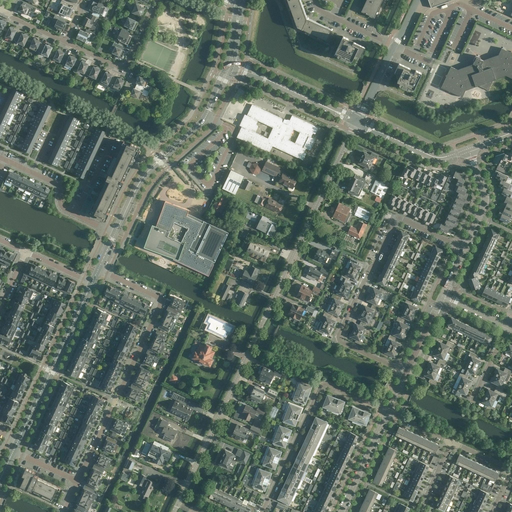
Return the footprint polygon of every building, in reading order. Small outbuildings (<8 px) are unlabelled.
[(48,7),(46,11),(57,15),(58,12),(61,14),(66,16),(69,18),(72,11),(73,11),(73,10),(73,9),(71,8),(70,8),(71,5),(61,0),(56,11),(48,7)] [(140,3),(135,0),(132,6),(135,7),(134,10),(132,13),(141,17),(145,8),(139,5),(140,3)] [(287,0),(289,5),(287,6),(289,11),(291,10),(294,18),(292,18),(294,23),(295,22),(297,27),(306,31),(305,33),(309,35),(310,34),(318,37),(317,39),(322,41),(322,39),(326,41),(332,29),(307,18),(300,0),(287,0)] [(366,0),(361,12),(369,15),(369,16),(372,18),(372,17),(374,18),(382,0),(366,0)] [(428,0),(429,2),(431,7),(431,8),(453,0),(428,0)] [(107,4),(100,1),(98,4),(93,1),(90,10),(99,14),(102,15),(107,4)] [(36,8),(23,2),(22,3),(21,5),(20,7),(19,7),(18,7),(17,7),(17,8),(16,8),(16,9),(16,10),(17,10),(17,11),(27,15),(29,11),(34,13),(36,8)] [(65,19),(60,17),(55,14),(55,15),(50,26),(54,28),(54,26),(56,27),(55,29),(62,32),(65,25),(63,24),(65,19)] [(96,24),(99,18),(91,14),(90,17),(89,16),(88,18),(86,17),(85,21),(83,21),(83,22),(83,23),(83,24),(95,30),(97,26),(96,24)] [(136,21),(137,18),(127,14),(125,19),(127,20),(125,25),(130,28),(130,29),(134,31),(137,25),(137,23),(138,24),(138,22),(136,21)] [(5,37),(14,41),(18,33),(17,33),(15,32),(15,31),(13,30),(13,29),(13,28),(13,27),(12,27),(11,26),(10,27),(9,27),(9,28),(5,37)] [(128,45),(130,41),(132,36),(129,35),(130,33),(130,32),(116,26),(114,29),(119,31),(118,33),(117,33),(121,35),(119,39),(118,39),(120,41),(128,45)] [(94,33),(87,29),(85,32),(80,30),(78,35),(77,36),(76,37),(76,38),(78,39),(80,40),(82,41),(84,42),(85,42),(87,43),(88,44),(89,43),(90,43),(90,42),(90,41),(89,41),(89,40),(90,38),(91,38),(92,38),(92,37),(93,35),(97,37),(98,35),(94,33)] [(23,46),(27,36),(28,36),(28,35),(27,34),(26,33),(25,33),(24,33),(24,34),(23,34),(21,33),(21,34),(18,33),(14,41),(23,46)] [(343,36),(335,53),(341,55),(340,58),(346,61),(347,58),(352,60),(355,54),(361,57),(365,47),(353,41),(352,43),(350,42),(348,41),(349,39),(343,36)] [(32,41),(31,43),(29,48),(38,52),(42,44),(41,44),(39,43),(39,42),(37,41),(37,40),(37,39),(37,38),(36,38),(35,38),(34,38),(33,38),(33,39),(32,41)] [(113,53),(118,55),(118,56),(118,57),(118,58),(119,58),(120,58),(121,58),(122,58),(122,57),(125,51),(123,50),(124,48),(125,47),(114,42),(111,48),(114,50),(113,53)] [(42,44),(38,52),(47,57),(51,47),(52,47),(52,46),(51,46),(51,45),(50,44),(49,44),(48,44),(48,45),(47,45),(45,44),(45,45),(44,45),(42,44)] [(465,90),(468,89),(478,86),(488,91),(493,80),(506,76),(511,78),(511,52),(511,53),(511,51),(510,52),(502,48),(498,55),(481,61),(479,61),(481,58),(476,56),(473,61),(476,62),(476,63),(458,70),(451,67),(447,75),(445,75),(446,77),(441,88),(447,91),(450,93),(451,92),(462,97),(465,90)] [(53,59),(62,64),(66,55),(65,55),(63,54),(63,53),(61,52),(61,51),(61,50),(61,49),(60,49),(59,49),(58,49),(57,50),(53,59)] [(70,71),(75,58),(75,57),(75,56),(74,56),(74,55),(73,55),(72,55),(72,56),(71,56),(69,55),(69,56),(68,56),(66,55),(62,64),(65,65),(64,68),(70,71)] [(77,70),(86,75),(90,66),(89,66),(87,65),(87,64),(85,63),(85,62),(85,61),(84,60),(83,60),(82,60),(81,61),(77,70)] [(409,87),(414,89),(422,73),(416,70),(415,72),(413,71),(411,70),(412,69),(399,63),(394,73),(400,75),(397,81),(403,84),(401,87),(407,90),(409,87)] [(95,79),(99,70),(99,69),(99,68),(99,67),(98,67),(98,66),(97,66),(96,67),(95,67),(95,68),(93,67),(92,67),(90,66),(86,75),(95,79)] [(110,86),(114,77),(113,77),(111,76),(111,75),(109,74),(109,73),(109,72),(108,71),(107,71),(106,71),(105,72),(99,84),(109,88),(110,86)] [(136,85),(136,86),(149,92),(151,87),(147,85),(149,81),(140,76),(139,76),(138,76),(137,76),(137,77),(136,78),(136,79),(137,79),(137,80),(138,80),(137,83),(136,85)] [(119,90),(123,81),(123,80),(123,79),(123,78),(122,78),(121,78),(120,78),(119,78),(119,79),(117,78),(116,79),(116,78),(116,79),(114,78),(114,77),(110,86),(119,90)] [(147,97),(149,92),(136,86),(135,88),(135,89),(134,88),(133,90),(132,90),(131,90),(131,91),(130,91),(130,92),(130,93),(130,94),(131,94),(140,99),(142,94),(147,97)] [(18,98),(20,93),(13,89),(11,94),(10,94),(18,98)] [(16,103),(18,98),(10,94),(8,99),(16,103)] [(13,108),(16,103),(8,99),(5,104),(13,108)] [(48,111),(50,107),(42,103),(40,108),(48,112),(48,111)] [(11,113),(13,108),(5,104),(3,110),(11,113)] [(315,134),(318,127),(292,115),(288,124),(284,122),(285,120),(252,105),(249,111),(247,115),(245,114),(240,125),(242,126),(237,137),(270,153),(273,146),(303,160),(306,154),(304,153),(306,148),(310,150),(315,139),(311,137),(313,133),(315,134)] [(46,117),(48,112),(40,108),(37,113),(46,117)] [(8,119),(11,113),(3,110),(0,115),(8,119)] [(43,122),(46,117),(37,113),(35,118),(43,122)] [(0,120),(6,124),(8,119),(0,115),(0,120)] [(75,125),(78,120),(70,116),(68,121),(67,121),(75,125)] [(43,122),(35,118),(33,124),(41,127),(43,122)] [(75,125),(67,121),(65,126),(73,130),(75,125)] [(38,133),(41,127),(33,124),(30,129),(38,133)] [(70,135),(73,130),(65,126),(62,131),(70,135)] [(102,137),(104,132),(96,128),(94,133),(102,137)] [(36,138),(38,133),(30,129),(28,134),(36,138)] [(68,140),(70,135),(62,131),(60,136),(68,140)] [(100,142),(102,137),(94,133),(91,139),(100,142)] [(33,143),(36,138),(28,134),(25,139),(33,143)] [(66,145),(68,140),(60,136),(57,142),(66,145)] [(31,148),(33,143),(25,139),(23,144),(31,148)] [(97,148),(100,142),(91,139),(89,144),(97,148)] [(63,150),(66,145),(57,142),(55,147),(63,150)] [(122,187),(136,156),(139,151),(140,148),(131,144),(130,145),(124,142),(122,144),(123,144),(117,158),(109,174),(95,204),(93,208),(92,210),(91,212),(98,215),(97,217),(106,221),(122,187)] [(28,153),(30,148),(31,148),(23,144),(20,149),(28,153)] [(95,153),(97,148),(89,144),(87,149),(95,153)] [(61,156),(63,150),(55,147),(53,152),(61,156)] [(92,158),(95,153),(87,149),(84,154),(92,158)] [(58,161),(61,156),(53,152),(50,157),(58,161)] [(376,159),(378,155),(371,153),(370,155),(364,152),(361,157),(360,157),(372,163),(374,158),(376,159)] [(510,153),(507,152),(506,154),(504,153),(495,156),(493,162),(499,164),(500,163),(499,163),(501,159),(507,161),(507,160),(510,153)] [(90,163),(92,158),(84,154),(82,159),(90,163)] [(56,166),(58,161),(50,157),(51,157),(48,162),(56,166)] [(369,168),(372,163),(360,157),(361,158),(359,163),(365,166),(364,169),(369,172),(371,169),(369,168)] [(88,168),(90,163),(82,159),(79,164),(88,168)] [(284,185),(288,187),(287,189),(293,192),(295,187),(293,187),(297,179),(283,173),(281,172),(281,171),(279,170),(280,168),(266,161),(262,171),(276,177),(276,176),(281,179),(279,182),(282,183),(283,182),(285,183),(284,185)] [(249,169),(253,174),(259,174),(261,168),(258,163),(252,164),(249,169)] [(85,173),(88,168),(79,164),(77,170),(85,173)] [(408,175),(412,167),(409,166),(408,166),(407,169),(406,168),(405,167),(401,175),(407,178),(408,175)] [(413,178),(418,167),(416,166),(415,166),(414,169),(413,168),(412,167),(408,175),(413,178)] [(421,168),(418,167),(413,178),(419,180),(423,172),(421,172),(420,172),(421,169),(421,168)] [(82,178),(85,173),(85,174),(85,173),(77,170),(75,175),(82,178)] [(231,170),(223,188),(235,194),(244,176),(231,170)] [(424,183),(429,172),(427,171),(426,171),(425,174),(424,173),(423,172),(419,180),(424,183)] [(456,185),(459,186),(464,188),(465,186),(465,185),(463,184),(464,181),(464,182),(464,181),(464,179),(462,179),(462,178),(463,178),(461,173),(456,171),(453,177),(454,177),(459,179),(456,185)] [(508,176),(496,171),(494,174),(497,175),(496,178),(498,179),(506,182),(508,176)] [(11,184),(16,175),(9,172),(5,181),(11,184)] [(432,173),(429,172),(424,183),(430,185),(433,177),(432,177),(431,177),(432,174),(432,173)] [(441,174),(440,177),(437,184),(437,185),(442,187),(448,174),(446,173),(445,173),(443,176),(443,175),(441,174)] [(18,187),(22,178),(16,175),(11,184),(18,187)] [(365,179),(356,175),(354,178),(352,177),(350,183),(362,188),(366,182),(365,179)] [(440,177),(438,176),(437,176),(436,179),(435,178),(433,177),(430,185),(435,188),(437,185),(437,184),(440,177)] [(24,190),(29,181),(22,178),(18,187),(24,190)] [(511,185),(511,184),(506,182),(498,179),(497,182),(500,183),(498,186),(501,187),(507,189),(510,190),(511,185)] [(246,180),(243,188),(248,190),(252,182),(246,180)] [(31,193),(35,184),(29,181),(24,190),(31,193)] [(359,195),(362,188),(350,183),(347,189),(349,190),(348,192),(357,197),(358,196),(359,196),(359,195)] [(374,183),(370,191),(380,196),(384,187),(374,183)] [(37,196),(42,187),(35,184),(31,193),(37,196)] [(467,189),(464,188),(459,186),(456,191),(459,193),(459,192),(467,196),(468,194),(468,193),(465,192),(466,191),(467,189)] [(44,200),(49,189),(45,187),(45,188),(42,187),(37,196),(44,200)] [(511,191),(510,190),(507,189),(501,187),(500,190),(503,191),(501,193),(504,195),(510,197),(511,191)] [(466,198),(467,196),(459,192),(459,193),(456,198),(467,203),(468,200),(468,199),(466,198),(466,197),(466,198)] [(398,197),(392,195),(388,203),(390,203),(391,203),(390,206),(390,207),(393,208),(398,197)] [(403,200),(404,198),(398,195),(398,197),(393,208),(395,209),(396,209),(397,206),(398,207),(399,208),(403,200)] [(511,198),(510,197),(504,195),(503,198),(505,199),(504,201),(511,204),(511,198)] [(219,196),(213,209),(224,214),(230,201),(219,196)] [(281,206),(282,205),(282,204),(269,198),(268,201),(265,200),(266,199),(261,197),(258,204),(263,206),(264,204),(266,205),(265,206),(279,212),(279,211),(280,210),(281,209),(282,208),(282,207),(281,206)] [(466,205),(467,203),(456,198),(454,203),(462,207),(463,206),(462,205),(463,205),(465,206),(466,205)] [(409,202),(403,200),(399,208),(401,208),(402,209),(401,211),(401,212),(404,213),(409,202)] [(209,276),(214,264),(215,262),(189,250),(194,239),(195,240),(203,223),(195,219),(191,218),(187,216),(189,210),(181,207),(165,201),(155,229),(151,228),(151,229),(144,247),(174,258),(173,259),(178,261),(209,276)] [(511,204),(504,201),(503,204),(506,206),(505,207),(505,208),(511,211),(511,204)] [(410,213),(414,205),(409,202),(404,213),(406,214),(407,214),(408,211),(409,212),(410,213)] [(461,208),(462,207),(454,203),(451,209),(462,214),(463,211),(463,210),(461,209),(461,208)] [(342,223),(349,208),(340,204),(334,217),(340,219),(339,221),(342,223)] [(414,218),(419,207),(414,205),(410,213),(412,214),(412,213),(413,214),(412,216),(412,217),(414,218)] [(368,221),(372,213),(358,206),(354,215),(368,221)] [(421,218),(425,210),(419,207),(414,218),(417,219),(418,219),(419,217),(420,217),(421,218)] [(511,211),(505,208),(504,210),(502,209),(501,209),(499,212),(510,217),(511,218),(511,211)] [(461,216),(462,214),(451,209),(449,214),(457,218),(458,217),(457,216),(458,215),(460,217),(461,216)] [(425,223),(430,212),(425,210),(421,218),(423,219),(423,218),(424,219),(422,221),(423,222),(425,223)] [(436,215),(430,212),(425,223),(428,224),(429,224),(430,222),(431,222),(432,223),(436,215)] [(510,217),(499,212),(498,215),(501,217),(499,219),(503,221),(503,222),(503,223),(506,224),(507,224),(507,223),(508,223),(510,217)] [(256,221),(258,217),(250,213),(248,217),(256,221)] [(456,220),(457,218),(449,214),(447,213),(445,216),(447,217),(446,220),(457,225),(459,221),(456,220)] [(273,236),(275,231),(275,230),(276,227),(277,227),(277,226),(266,221),(266,222),(260,219),(261,219),(259,224),(257,228),(256,228),(262,231),(261,231),(272,237),(272,236),(273,236)] [(456,227),(457,225),(446,220),(444,225),(452,229),(453,227),(452,227),(453,226),(455,227),(456,227)] [(209,223),(204,221),(203,223),(195,240),(194,239),(189,250),(215,262),(216,259),(229,232),(209,223)] [(357,229),(352,227),(351,227),(348,233),(360,238),(366,225),(360,222),(357,229)] [(451,231),(452,229),(444,225),(441,224),(438,229),(447,233),(447,232),(447,231),(447,230),(450,232),(451,231)] [(488,235),(488,236),(489,235),(497,239),(500,234),(498,234),(498,233),(491,229),(488,235)] [(401,231),(398,237),(407,241),(409,236),(408,235),(408,234),(401,231)] [(495,244),(497,239),(489,235),(488,236),(486,240),(495,244)] [(398,237),(396,242),(404,246),(407,241),(398,237)] [(493,249),(495,244),(486,240),(484,245),(493,249)] [(404,246),(396,242),(394,247),(402,251),(404,246)] [(251,244),(247,253),(264,261),(268,252),(251,244)] [(490,254),(493,249),(484,245),(482,250),(490,254)] [(402,251),(394,247),(391,252),(400,256),(402,251)] [(433,247),(431,252),(440,256),(440,257),(443,250),(435,247),(435,248),(433,247)] [(335,259),(338,253),(332,250),(331,254),(325,251),(324,252),(319,250),(315,257),(319,259),(318,260),(325,263),(328,256),(335,259)] [(488,259),(490,254),(482,250),(479,255),(488,259)] [(10,261),(13,255),(12,255),(11,254),(7,252),(2,264),(7,266),(9,264),(11,261),(10,261)] [(400,256),(391,252),(389,257),(398,261),(400,256)] [(437,261),(440,257),(440,256),(431,252),(429,257),(437,261)] [(486,264),(488,259),(479,255),(477,260),(486,264)] [(395,266),(398,261),(389,257),(387,261),(395,266)] [(435,266),(437,261),(429,257),(427,262),(435,266)] [(345,267),(348,269),(358,273),(359,270),(360,271),(362,267),(361,267),(357,265),(359,262),(350,258),(345,267)] [(483,269),(486,264),(477,260),(475,265),(483,269)] [(393,270),(395,266),(387,261),(385,266),(393,270)] [(433,271),(435,266),(427,262),(424,267),(433,271)] [(32,278),(37,267),(34,265),(33,264),(32,264),(30,267),(27,266),(24,274),(32,278)] [(481,274),(483,269),(475,265),(473,270),(479,273),(481,274)] [(318,279),(319,277),(320,276),(321,276),(322,276),(322,275),(326,277),(329,270),(322,267),(322,268),(323,268),(322,271),(318,269),(317,269),(311,266),(307,274),(310,275),(311,275),(315,277),(315,278),(318,279)] [(391,275),(393,270),(385,266),(382,271),(391,275)] [(37,280),(42,269),(40,268),(39,268),(39,267),(38,267),(37,267),(32,278),(37,280)] [(253,283),(256,277),(257,276),(255,275),(256,273),(258,269),(252,267),(249,273),(245,271),(242,278),(253,283)] [(431,276),(433,271),(424,267),(422,272),(431,276)] [(41,282),(47,271),(46,271),(46,270),(46,271),(45,270),(44,270),(42,269),(37,280),(41,282)] [(356,276),(358,273),(348,269),(345,275),(342,273),(341,276),(348,279),(349,277),(355,280),(355,279),(356,280),(357,276),(356,276)] [(477,276),(479,273),(473,270),(471,274),(472,278),(468,280),(470,285),(479,282),(477,276)] [(47,285),(52,274),(52,273),(50,273),(47,271),(41,282),(47,285)] [(389,280),(391,275),(382,271),(380,276),(389,280)] [(428,281),(431,276),(422,272),(420,277),(428,281)] [(55,279),(56,279),(57,276),(56,275),(55,275),(52,274),(47,285),(52,287),(53,285),(52,285),(55,279)] [(348,280),(348,279),(341,276),(340,279),(343,281),(340,287),(349,291),(351,288),(352,289),(353,285),(352,285),(347,282),(348,280)] [(386,285),(389,280),(380,276),(379,277),(377,282),(384,285),(385,285),(386,285)] [(64,282),(65,280),(62,278),(61,278),(60,277),(58,280),(56,279),(55,279),(52,285),(53,285),(55,286),(54,288),(60,291),(60,290),(64,282)] [(428,281),(420,277),(417,282),(426,286),(428,281)] [(67,283),(64,282),(60,290),(69,294),(70,291),(71,291),(73,288),(72,288),(74,283),(70,281),(69,281),(69,280),(68,280),(67,283)] [(424,291),(426,286),(417,282),(415,287),(424,291)] [(481,287),(479,282),(470,285),(472,290),(476,289),(478,293),(482,295),(484,289),(481,287)] [(220,297),(224,300),(231,286),(226,284),(220,297)] [(304,300),(305,300),(306,300),(308,300),(309,299),(310,297),(311,297),(312,297),(312,296),(312,295),(312,294),(311,294),(312,292),(318,295),(320,289),(314,286),(313,290),(302,285),(300,289),(298,292),(299,292),(297,296),(300,297),(300,298),(302,299),(303,299),(303,300),(304,300)] [(348,294),(349,291),(340,287),(337,285),(333,294),(339,298),(340,297),(339,297),(340,295),(341,295),(346,298),(346,297),(347,298),(349,294),(348,294)] [(27,298),(31,289),(25,286),(23,289),(20,288),(20,289),(19,290),(18,294),(27,298)] [(109,300),(114,288),(109,286),(106,291),(105,291),(104,294),(105,294),(103,297),(109,300)] [(487,297),(491,289),(486,286),(484,289),(482,295),(487,297)] [(371,291),(370,294),(380,298),(383,292),(386,293),(387,290),(380,287),(380,288),(379,290),(373,287),(373,288),(372,287),(370,291),(371,291)] [(421,296),(422,295),(424,291),(415,287),(413,292),(421,296)] [(113,303),(119,291),(114,288),(109,300),(114,302),(113,303)] [(492,299),(496,291),(491,289),(487,297),(492,299)] [(118,305),(124,294),(119,291),(113,303),(118,305)] [(238,298),(236,303),(243,306),(248,294),(241,291),(239,296),(236,294),(236,297),(238,298)] [(496,302),(500,293),(496,291),(492,299),(496,302)] [(422,295),(421,296),(413,292),(410,297),(412,297),(411,298),(419,302),(422,295)] [(501,304),(505,295),(500,293),(496,302),(501,304)] [(24,303),(27,298),(18,294),(16,297),(16,298),(15,298),(16,298),(15,299),(18,300),(24,303)] [(123,307),(128,296),(124,294),(118,305),(119,305),(120,303),(124,305),(123,307)] [(339,298),(333,294),(328,303),(331,305),(341,309),(342,307),(343,307),(345,304),(344,303),(338,300),(339,298)] [(377,304),(380,298),(370,294),(369,297),(368,296),(366,300),(367,300),(373,303),(372,305),(372,306),(378,309),(380,306),(377,304)] [(510,298),(505,295),(501,304),(506,306),(510,298)] [(128,309),(133,298),(128,296),(123,307),(128,309)] [(171,305),(169,308),(180,313),(184,306),(181,304),(183,300),(174,296),(170,305),(171,305)] [(133,312),(138,300),(133,298),(128,309),(133,312)] [(417,308),(412,305),(411,305),(412,303),(413,303),(413,302),(406,299),(405,302),(408,304),(405,310),(414,314),(416,312),(417,312),(418,309),(417,308)] [(21,311),(24,303),(18,300),(17,303),(14,301),(14,302),(13,303),(12,306),(21,311)] [(62,310),(65,304),(56,300),(53,305),(62,310)] [(137,314),(143,303),(138,300),(133,312),(137,314)] [(148,305),(143,303),(137,314),(138,314),(139,312),(144,314),(145,314),(147,311),(146,311),(148,305)] [(340,312),(341,309),(331,305),(328,303),(324,313),(331,316),(331,315),(332,313),(338,316),(338,315),(339,316),(341,313),(340,312)] [(60,315),(62,310),(53,305),(51,310),(59,314),(60,315)] [(299,320),(304,309),(296,305),(295,306),(293,305),(289,313),(291,314),(289,320),(295,323),(297,319),(299,320)] [(374,318),(378,309),(372,306),(371,308),(370,308),(365,305),(365,306),(364,305),(362,309),(363,309),(362,312),(371,316),(374,318)] [(19,315),(21,311),(12,306),(11,309),(10,309),(10,310),(9,311),(19,315)] [(57,319),(59,314),(51,310),(48,308),(46,314),(57,319)] [(180,313),(169,308),(168,310),(164,318),(173,322),(174,318),(175,318),(175,317),(177,312),(180,313)] [(97,309),(95,314),(106,320),(109,314),(97,309)] [(413,317),(414,314),(405,310),(402,316),(399,315),(398,318),(404,321),(404,320),(405,318),(406,318),(411,321),(412,321),(414,318),(413,317)] [(21,316),(19,315),(9,311),(8,313),(8,314),(8,315),(7,316),(19,321),(21,316)] [(368,322),(371,316),(362,312),(360,315),(359,314),(358,318),(359,318),(364,321),(365,321),(364,324),(363,323),(363,324),(370,327),(371,324),(368,322)] [(331,316),(324,313),(323,315),(326,317),(323,323),(332,327),(334,325),(335,325),(336,322),(335,321),(330,318),(331,316)] [(55,324),(57,319),(46,314),(43,318),(52,322),(52,323),(55,324)] [(106,320),(95,314),(93,319),(102,324),(104,319),(106,320)] [(207,315),(205,321),(207,322),(206,322),(210,323),(227,331),(230,333),(233,327),(209,316),(207,315)] [(16,326),(19,321),(7,316),(7,317),(6,317),(5,321),(6,321),(16,326)] [(453,329),(457,320),(451,317),(448,325),(449,325),(448,327),(453,329)] [(51,325),(52,323),(52,322),(43,318),(40,327),(42,328),(42,327),(51,332),(53,327),(51,325)] [(171,325),(173,322),(164,318),(161,325),(162,326),(161,329),(168,332),(171,326),(171,325)] [(404,321),(398,318),(396,320),(399,322),(396,328),(406,332),(407,330),(408,330),(410,327),(409,326),(403,323),(404,321)] [(100,328),(102,324),(93,319),(90,324),(102,329),(100,328)] [(458,331),(462,323),(457,320),(458,320),(457,320),(453,329),(458,331)] [(17,326),(16,326),(6,321),(4,324),(4,325),(4,326),(15,331),(17,326)] [(127,322),(125,328),(136,333),(139,328),(127,322)] [(331,330),(332,327),(323,323),(320,322),(317,328),(316,331),(322,334),(323,334),(322,334),(323,331),(324,331),(329,334),(330,334),(331,334),(332,331),(331,330)] [(227,331),(210,323),(207,329),(224,337),(227,331)] [(369,330),(370,327),(363,324),(362,326),(356,324),(355,323),(354,327),(355,327),(353,330),(363,334),(366,328),(369,330)] [(463,333),(467,325),(462,323),(458,331),(463,333)] [(102,329),(90,324),(88,329),(100,334),(102,329)] [(468,336),(472,327),(467,325),(463,333),(468,336)] [(11,340),(15,331),(4,326),(2,329),(2,330),(1,331),(1,332),(4,333),(3,336),(2,336),(11,340)] [(49,336),(51,332),(42,327),(42,328),(40,332),(49,336)] [(473,338),(477,329),(472,327),(468,336),(473,338)] [(134,338),(136,333),(125,328),(127,329),(125,334),(134,338)] [(405,335),(406,332),(396,328),(394,334),(391,333),(389,336),(396,339),(397,336),(397,337),(397,336),(403,339),(404,339),(406,336),(405,335)] [(99,334),(100,334),(88,329),(86,333),(95,338),(97,333),(99,334)] [(478,340),(482,332),(477,329),(473,338),(478,340)] [(360,341),(363,334),(353,330),(352,333),(351,332),(349,336),(350,336),(356,339),(356,340),(355,342),(361,345),(363,342),(360,341)] [(40,332),(38,331),(35,336),(47,341),(49,336),(40,332)] [(167,334),(160,331),(159,334),(157,333),(153,341),(165,346),(162,344),(164,341),(165,340),(164,340),(167,334)] [(482,343),(487,333),(486,333),(486,334),(482,332),(478,340),(482,343)] [(93,342),(95,338),(86,333),(84,338),(83,338),(94,343),(93,342)] [(493,336),(487,333),(482,343),(488,345),(488,344),(489,344),(493,336)] [(8,345),(11,340),(2,336),(3,336),(0,334),(0,341),(2,342),(2,343),(5,345),(5,344),(8,345)] [(132,343),(134,338),(125,334),(123,338),(120,337),(132,343)] [(47,341),(35,336),(33,341),(35,342),(44,346),(47,341)] [(396,339),(389,336),(385,345),(388,346),(397,351),(399,348),(400,348),(401,345),(400,344),(395,342),(395,341),(396,339)] [(129,347),(132,343),(120,337),(118,342),(129,347)] [(94,343),(83,338),(81,343),(92,348),(94,343)] [(163,350),(165,346),(153,341),(150,348),(152,349),(150,352),(157,355),(155,353),(156,351),(159,352),(160,349),(160,350),(161,349),(163,350)] [(438,346),(437,349),(446,353),(449,347),(452,348),(454,344),(447,341),(446,344),(446,343),(446,345),(440,342),(439,342),(437,345),(438,346)] [(42,351),(44,346),(35,342),(33,346),(39,349),(42,351)] [(127,352),(129,347),(118,342),(116,347),(127,352)] [(92,348),(81,343),(78,348),(90,353),(88,352),(90,347),(92,348)] [(196,352),(193,358),(199,361),(199,362),(199,363),(200,363),(200,364),(201,364),(202,364),(203,364),(204,363),(210,366),(213,360),(211,359),(214,352),(210,350),(211,349),(206,346),(205,347),(200,344),(198,348),(199,349),(197,352),(196,352)] [(38,352),(39,349),(33,346),(31,345),(27,354),(30,355),(30,356),(33,358),(33,357),(38,359),(41,353),(38,352)] [(396,353),(397,351),(388,346),(385,352),(382,351),(381,354),(387,357),(388,357),(387,357),(388,355),(389,355),(389,354),(394,357),(395,357),(396,357),(397,354),(396,353)] [(125,357),(127,352),(116,347),(118,348),(116,353),(114,352),(125,357)] [(90,353),(78,348),(76,352),(88,357),(90,353)] [(449,354),(446,353),(437,349),(436,351),(435,351),(433,354),(434,355),(440,358),(439,359),(438,361),(445,364),(449,354)] [(477,355),(470,351),(465,362),(468,363),(478,368),(479,365),(480,365),(482,362),(481,361),(475,358),(476,357),(475,357),(476,355),(477,355)] [(85,362),(88,357),(76,352),(74,357),(83,361),(85,362)] [(123,362),(125,357),(114,352),(111,357),(123,362)] [(155,359),(157,355),(150,352),(149,354),(147,353),(143,362),(152,366),(155,360),(155,361),(155,360),(155,359)] [(81,366),(83,361),(74,357),(72,362),(81,366)] [(121,367),(123,362),(111,357),(114,358),(112,363),(121,367)] [(443,368),(445,364),(438,361),(438,362),(437,364),(436,365),(430,362),(429,362),(428,365),(429,366),(427,369),(437,373),(440,367),(443,368)] [(79,371),(81,366),(72,362),(70,367),(79,371)] [(119,372),(121,367),(112,363),(110,367),(108,366),(119,372)] [(476,370),(478,368),(468,363),(465,369),(462,368),(461,372),(467,375),(468,372),(469,373),(469,371),(475,374),(476,374),(477,371),(476,370)] [(146,379),(149,371),(147,370),(148,367),(144,365),(143,368),(141,367),(137,375),(146,379)] [(117,377),(119,372),(108,366),(105,371),(117,377)] [(76,377),(79,371),(70,367),(67,372),(73,375),(72,376),(75,377),(76,376),(76,377)] [(276,368),(274,372),(270,370),(270,371),(268,370),(268,369),(264,367),(262,371),(261,373),(260,374),(259,379),(269,384),(271,379),(270,379),(272,376),(273,377),(274,374),(280,377),(283,371),(276,368)] [(496,372),(494,375),(504,380),(507,381),(511,371),(505,368),(504,370),(503,371),(497,369),(496,369),(495,372),(496,372)] [(440,374),(437,373),(427,369),(426,371),(425,371),(424,374),(425,375),(424,375),(430,378),(430,379),(429,381),(428,382),(435,385),(440,374)] [(115,381),(117,377),(105,371),(103,376),(115,381)] [(18,374),(15,379),(26,385),(29,379),(26,378),(27,375),(21,372),(20,375),(18,374)] [(467,375),(461,372),(456,382),(459,383),(468,388),(470,385),(471,385),(472,382),(471,381),(466,379),(466,377),(467,375)] [(142,386),(146,379),(137,375),(134,382),(136,383),(134,386),(138,388),(140,385),(142,386)] [(501,386),(504,380),(494,375),(493,378),(492,378),(491,381),(492,381),(491,382),(497,384),(497,386),(496,388),(495,388),(502,391),(504,387),(501,386)] [(112,386),(115,381),(103,376),(105,377),(103,382),(101,381),(112,386)] [(26,385),(15,379),(13,384),(15,385),(24,390),(26,385)] [(110,392),(112,386),(101,381),(98,386),(101,388),(100,388),(104,390),(104,389),(110,392)] [(63,382),(61,387),(72,392),(75,387),(72,386),(73,385),(70,383),(69,384),(63,382)] [(298,382),(295,390),(303,393),(308,395),(312,387),(298,382)] [(467,390),(468,388),(459,383),(456,382),(451,392),(458,395),(459,393),(460,391),(465,394),(466,394),(468,391),(467,390)] [(15,385),(13,390),(22,394),(24,390),(15,385)] [(141,389),(138,388),(134,386),(133,388),(131,388),(127,396),(136,400),(139,395),(139,394),(141,389)] [(266,391),(255,386),(250,398),(252,399),(251,401),(255,403),(256,400),(261,403),(262,399),(263,399),(265,398),(265,395),(264,395),(266,391)] [(72,392),(61,387),(59,392),(70,397),(72,392)] [(277,392),(269,388),(267,394),(274,398),(277,392)] [(506,393),(502,391),(495,388),(496,388),(495,390),(494,390),(494,392),(488,389),(487,389),(485,392),(486,393),(485,395),(497,401),(500,402),(501,399),(499,397),(500,395),(505,395),(506,393)] [(19,399),(22,394),(13,390),(10,389),(8,394),(10,395),(9,398),(15,401),(16,398),(19,399)] [(308,395),(303,393),(295,390),(293,394),(292,397),(292,398),(294,398),(293,401),(294,401),(295,402),(296,402),(297,403),(298,403),(300,403),(300,402),(305,404),(308,395)] [(70,397),(59,392),(56,397),(68,402),(70,397)] [(173,393),(171,397),(183,403),(185,398),(173,392),(173,393)] [(92,395),(90,400),(101,406),(104,400),(98,397),(95,395),(95,396),(92,395)] [(326,400),(324,399),(321,406),(327,408),(326,410),(331,412),(334,403),(336,398),(327,395),(326,400)] [(493,411),(497,401),(485,395),(484,398),(483,398),(481,401),(482,402),(488,404),(487,406),(486,408),(493,411)] [(18,402),(15,401),(9,398),(7,397),(4,402),(16,407),(18,402)] [(68,402),(56,397),(54,402),(63,406),(65,401),(68,402)] [(336,398),(334,403),(331,412),(335,413),(338,415),(338,414),(339,413),(341,414),(342,413),(342,412),(343,411),(343,410),(343,409),(344,408),(344,407),(343,406),(345,401),(336,398)] [(99,411),(101,406),(90,400),(90,401),(92,402),(90,406),(99,411)] [(16,407),(4,402),(2,406),(14,412),(16,407)] [(61,411),(63,406),(54,402),(52,406),(61,411)] [(192,410),(175,402),(171,411),(177,414),(182,416),(188,419),(192,410)] [(288,403),(285,412),(293,415),(298,417),(301,408),(288,403)] [(256,419),(257,415),(262,418),(263,415),(265,410),(258,407),(257,410),(246,405),(244,409),(243,409),(243,411),(243,412),(243,413),(245,414),(243,418),(249,420),(251,416),(256,419)] [(11,417),(14,412),(2,406),(0,411),(1,412),(11,417)] [(59,415),(61,411),(52,406),(50,411),(59,415)] [(97,415),(99,411),(90,406),(88,411),(97,415)] [(356,424),(360,415),(362,410),(353,407),(351,412),(350,411),(350,412),(349,413),(349,414),(348,414),(348,415),(348,416),(348,417),(347,418),(350,419),(349,421),(353,422),(356,424)] [(362,410),(360,415),(356,424),(361,425),(362,423),(367,426),(370,419),(368,418),(370,413),(362,410)] [(57,420),(59,415),(50,411),(47,416),(59,421),(57,420)] [(94,420),(97,415),(88,411),(85,416),(94,420)] [(1,412),(0,413),(0,418),(1,419),(0,419),(3,421),(4,420),(7,421),(7,422),(8,422),(9,423),(12,417),(11,417),(1,412)] [(298,417),(293,415),(285,412),(283,416),(282,419),(284,420),(283,422),(283,423),(284,423),(285,424),(286,424),(287,424),(288,425),(290,425),(290,424),(295,425),(298,417)] [(59,421),(47,416),(45,421),(56,426),(59,421)] [(92,425),(94,420),(85,416),(83,421),(82,420),(93,425),(92,425)] [(312,425),(317,428),(325,432),(327,428),(329,424),(328,424),(327,423),(328,421),(321,418),(321,419),(316,417),(312,425)] [(121,432),(125,423),(117,419),(113,428),(115,428),(113,431),(117,433),(118,430),(121,432)] [(255,419),(252,426),(260,430),(264,422),(255,419)] [(91,430),(93,425),(82,420),(79,425),(91,430)] [(173,439),(177,431),(170,428),(171,427),(167,425),(168,423),(163,420),(159,427),(162,428),(162,429),(163,430),(161,434),(165,436),(166,435),(173,439)] [(56,426),(45,421),(46,421),(44,426),(53,430),(55,426),(56,426)] [(247,432),(248,430),(248,429),(237,424),(232,436),(243,441),(246,434),(247,434),(247,432)] [(91,430),(79,425),(77,430),(88,435),(91,430)] [(278,425),(274,433),(283,437),(288,439),(291,430),(278,425)] [(321,440),(325,432),(317,428),(312,425),(308,434),(321,440)] [(50,435),(53,430),(44,426),(41,431),(50,435)] [(260,430),(251,426),(250,430),(259,434),(260,430)] [(400,437),(404,429),(401,427),(401,428),(399,427),(395,435),(400,437)] [(405,440),(409,431),(406,429),(406,430),(404,429),(400,437),(405,440)] [(86,440),(88,435),(77,430),(75,435),(77,436),(86,440)] [(48,440),(50,435),(41,431),(39,436),(48,440)] [(410,442),(414,434),(413,433),(414,433),(411,432),(409,431),(405,440),(410,442)] [(350,432),(348,437),(357,442),(359,436),(350,432)] [(288,439),(283,437),(274,433),(273,437),(272,441),(274,442),(273,444),(274,445),(275,445),(276,446),(277,446),(278,446),(279,446),(280,446),(281,446),(285,447),(288,439)] [(321,440),(308,434),(304,442),(318,448),(321,440)] [(415,444),(419,436),(418,436),(418,435),(416,434),(414,434),(410,442),(415,444)] [(46,445),(48,440),(39,436),(37,441),(48,446),(46,445)] [(84,445),(86,440),(77,436),(75,440),(73,439),(84,445)] [(420,446),(424,438),(423,438),(421,436),(421,437),(419,436),(415,444),(420,446)] [(117,441),(109,437),(107,440),(106,442),(103,448),(111,452),(112,452),(113,449),(116,450),(119,445),(116,444),(117,441)] [(354,447),(357,442),(348,437),(346,442),(354,447)] [(425,449),(429,440),(428,440),(426,438),(426,439),(424,438),(420,446),(425,449)] [(82,449),(84,445),(73,439),(70,444),(82,449)] [(430,451),(434,443),(433,442),(431,441),(429,440),(425,449),(430,451)] [(48,446),(37,441),(34,446),(40,449),(40,450),(43,451),(43,450),(46,451),(48,446)] [(167,447),(155,441),(153,446),(156,447),(155,448),(154,451),(153,453),(157,455),(155,458),(158,460),(159,461),(159,460),(162,462),(164,458),(168,460),(168,458),(169,458),(170,455),(171,453),(167,452),(167,451),(165,450),(167,447)] [(314,456),(318,448),(304,442),(301,450),(312,455),(314,456)] [(352,451),(354,447),(346,442),(343,447),(352,451)] [(435,444),(435,443),(434,443),(430,451),(435,453),(439,445),(438,445),(438,444),(436,443),(435,444)] [(79,454),(82,449),(70,444),(68,449),(79,454)] [(268,446),(264,455),(273,458),(278,460),(281,452),(268,446)] [(350,456),(352,451),(343,447),(341,452),(350,456)] [(388,451),(387,452),(395,456),(398,451),(389,447),(389,448),(387,450),(388,451)] [(77,459),(79,454),(68,449),(66,454),(77,459)] [(225,450),(223,455),(221,459),(219,464),(228,468),(234,454),(225,450)] [(312,455),(301,450),(297,458),(310,464),(312,460),(310,459),(312,455)] [(244,451),(239,461),(246,464),(250,454),(244,451)] [(348,461),(350,456),(341,452),(339,457),(348,461)] [(393,461),(395,456),(387,452),(386,454),(385,457),(393,461)] [(74,465),(77,459),(66,454),(68,455),(65,461),(66,461),(65,461),(68,463),(69,462),(74,465)] [(105,467),(109,459),(100,455),(96,463),(98,464),(97,467),(101,468),(102,466),(105,467)] [(278,460),(273,458),(264,455),(263,459),(262,462),(264,463),(263,465),(264,466),(264,467),(265,467),(266,467),(267,468),(268,468),(269,468),(270,467),(275,469),(278,460)] [(464,457),(463,456),(462,456),(463,456),(460,455),(459,455),(455,463),(461,465),(464,457)] [(345,466),(348,461),(339,457),(336,462),(345,466)] [(391,466),(393,461),(385,457),(384,458),(383,460),(382,462),(391,466)] [(465,468),(469,459),(467,457),(466,458),(464,457),(461,465),(465,468)] [(308,468),(310,464),(297,458),(293,466),(304,471),(306,468),(308,468)] [(470,470),(474,462),(472,461),(473,460),(470,459),(470,460),(469,459),(465,468),(470,470)] [(129,460),(126,467),(131,470),(135,462),(129,460)] [(418,461),(416,466),(427,471),(429,466),(418,461)] [(343,471),(345,466),(336,462),(334,467),(343,471)] [(388,471),(391,466),(382,462),(381,464),(380,467),(388,471)] [(475,472),(479,464),(479,463),(476,462),(474,462),(470,470),(475,472)] [(484,466),(482,465),(480,464),(479,464),(475,472),(480,475),(484,466)] [(304,471),(293,466),(289,474),(302,481),(306,472),(304,471)] [(341,476),(343,471),(334,467),(332,466),(330,471),(332,472),(341,476)] [(424,476),(427,471),(416,466),(414,471),(424,476)] [(485,477),(489,468),(484,466),(480,475),(485,477)] [(102,472),(99,471),(101,468),(97,467),(95,469),(94,468),(90,476),(99,480),(102,472)] [(386,476),(388,471),(380,467),(380,468),(378,470),(379,470),(378,472),(386,476)] [(36,473),(26,468),(23,475),(25,477),(21,486),(28,489),(32,491),(33,489),(53,498),(58,488),(38,479),(39,477),(34,475),(36,473)] [(258,468),(254,477),(263,480),(268,482),(271,473),(258,468)] [(494,471),(492,470),(489,468),(485,477),(490,479),(494,471)] [(422,481),(424,476),(414,471),(411,476),(413,477),(422,481)] [(499,473),(496,472),(494,471),(490,479),(495,481),(499,473)] [(338,481),(341,476),(332,472),(330,477),(338,481)] [(384,481),(386,476),(378,472),(377,474),(376,474),(376,476),(376,477),(384,481)] [(144,486),(141,494),(148,497),(155,483),(148,479),(147,480),(145,478),(146,476),(142,474),(137,484),(142,485),(144,486)] [(299,489),(302,481),(289,474),(285,483),(297,488),(299,489)] [(450,475),(447,481),(456,485),(456,484),(458,480),(450,475)] [(95,487),(99,480),(90,476),(87,483),(88,484),(87,487),(91,489),(92,486),(95,487)] [(268,482),(263,480),(254,477),(253,480),(252,484),(254,485),(253,487),(254,488),(255,489),(256,489),(257,489),(258,490),(259,490),(260,488),(265,490),(268,482)] [(336,486),(338,481),(330,477),(327,482),(336,486)] [(382,486),(384,481),(376,477),(374,480),(375,480),(374,482),(380,485),(382,486)] [(420,486),(422,481),(413,477),(411,481),(420,486)] [(418,490),(420,486),(411,481),(409,480),(409,481),(407,485),(418,490)] [(458,485),(456,484),(456,485),(447,481),(445,485),(456,490),(458,485),(458,486),(458,485)] [(334,491),(336,486),(327,482),(325,487),(334,491)] [(297,488),(285,483),(282,491),(295,497),(297,493),(295,492),(297,488)] [(416,493),(418,490),(407,485),(404,490),(415,495),(416,493)] [(456,490),(445,485),(443,490),(453,495),(456,490)] [(89,500),(93,493),(90,491),(91,489),(87,487),(86,489),(84,489),(81,496),(89,500)] [(209,497),(214,499),(219,490),(214,487),(209,497)] [(332,496),(334,491),(325,487),(323,491),(332,496)] [(219,502),(224,492),(219,489),(219,490),(214,499),(219,502)] [(378,493),(370,490),(370,489),(369,491),(368,491),(367,494),(368,494),(367,494),(376,498),(378,493)] [(413,500),(415,495),(404,490),(402,495),(413,500)] [(453,495),(443,490),(440,495),(451,500),(453,495)] [(480,490),(478,495),(487,499),(489,494),(480,490)] [(293,501),(295,497),(282,491),(278,499),(283,501),(282,503),(289,506),(291,500),(293,501)] [(329,500),(332,496),(323,491),(320,496),(329,500)] [(224,504),(229,494),(224,492),(219,502),(224,504)] [(229,506),(234,496),(229,494),(224,504),(229,506)] [(374,503),(376,498),(367,494),(367,495),(366,497),(365,499),(366,500),(374,503)] [(451,500),(440,495),(438,500),(447,504),(447,505),(449,506),(449,505),(451,500)] [(485,504),(487,499),(478,495),(476,500),(485,504)] [(91,505),(92,502),(89,500),(81,496),(77,504),(78,504),(76,506),(85,510),(82,509),(83,506),(86,508),(87,505),(88,504),(91,505)] [(234,508),(238,499),(239,499),(234,496),(229,506),(234,508)] [(327,505),(329,500),(320,496),(318,501),(327,505)] [(239,511),(242,503),(243,501),(238,499),(234,508),(239,511)] [(371,508),(374,503),(366,500),(365,499),(364,501),(363,504),(371,508)] [(444,510),(447,505),(447,504),(438,500),(436,505),(439,507),(439,508),(444,510)] [(482,509),(485,504),(476,500),(473,505),(482,509)] [(256,507),(255,507),(254,506),(256,504),(250,501),(248,503),(247,505),(244,511),(250,511),(251,511),(252,511),(253,511),(255,507),(256,507)] [(325,510),(327,505),(318,501),(316,506),(325,510)] [(244,511),(247,505),(242,503),(239,511),(241,511),(244,511)] [(399,503),(396,508),(405,511),(407,511),(409,508),(399,503)]
